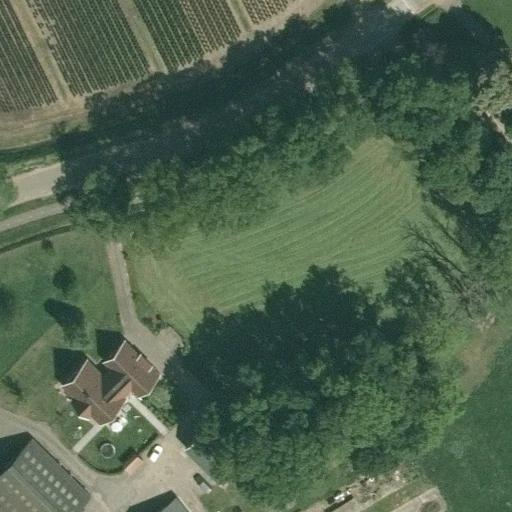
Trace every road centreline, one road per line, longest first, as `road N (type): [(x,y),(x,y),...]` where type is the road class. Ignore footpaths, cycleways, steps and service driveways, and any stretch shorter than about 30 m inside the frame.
road 1 (tertiary): [(0,197),(223,126),(415,0)]
road 2 (track): [(380,24),(511,138)]
